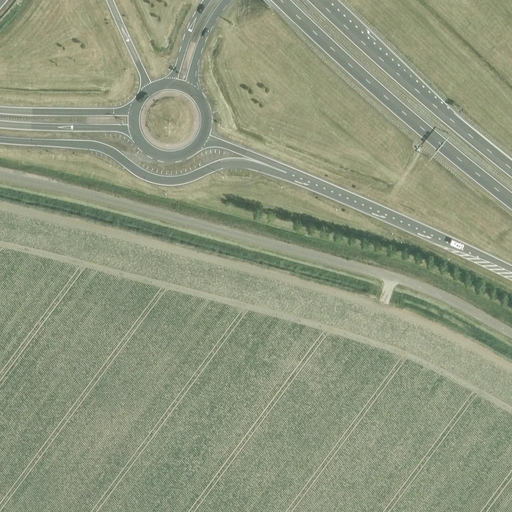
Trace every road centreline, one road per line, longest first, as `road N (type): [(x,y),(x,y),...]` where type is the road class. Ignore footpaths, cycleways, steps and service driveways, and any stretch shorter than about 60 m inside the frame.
road 1 (unclassified): [(511,334),(354,267),(0,175)]
road 2 (trunk): [(280,0),(511,201)]
road 3 (trunk): [(0,140),(100,147),(159,180),(232,162),(287,170)]
road 4 (trunk): [(511,168),(317,0)]
road 5 (trunk): [(287,170),(511,269)]
road 6 (trunk): [(135,106),(0,109)]
road 7 (trunk): [(0,123),(134,132)]
